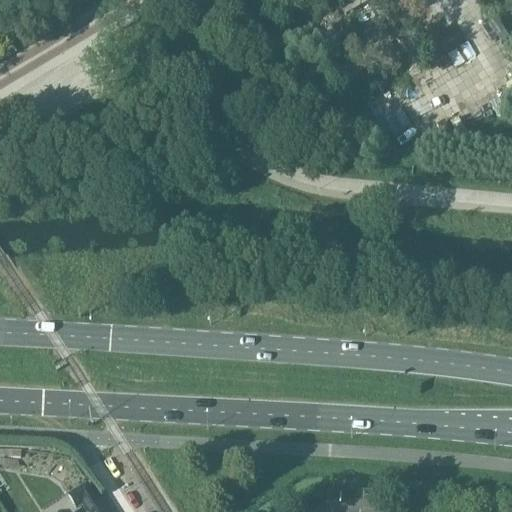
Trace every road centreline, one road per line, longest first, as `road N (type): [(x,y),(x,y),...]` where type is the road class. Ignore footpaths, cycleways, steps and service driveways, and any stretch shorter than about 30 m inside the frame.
road 1 (secondary): [(511,373),(0,332)]
road 2 (secondary): [(0,401),(367,417),(511,433)]
road 3 (residential): [(0,76),(134,0)]
